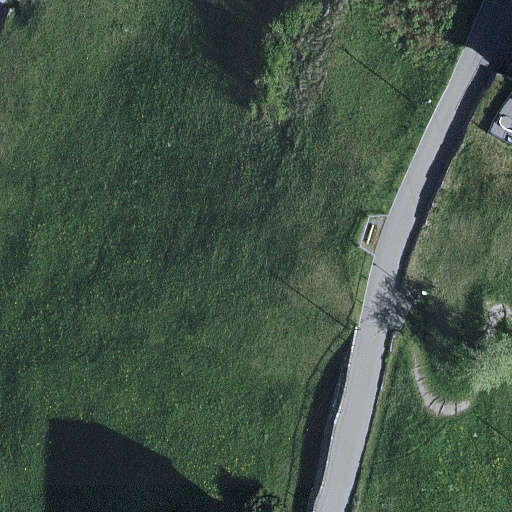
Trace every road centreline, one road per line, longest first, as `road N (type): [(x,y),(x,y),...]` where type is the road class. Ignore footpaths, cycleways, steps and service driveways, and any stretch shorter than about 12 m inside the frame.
road 1 (residential): [(498,0),(413,208),(332,511)]
road 2 (track): [(511,366),(434,419),(388,299)]
